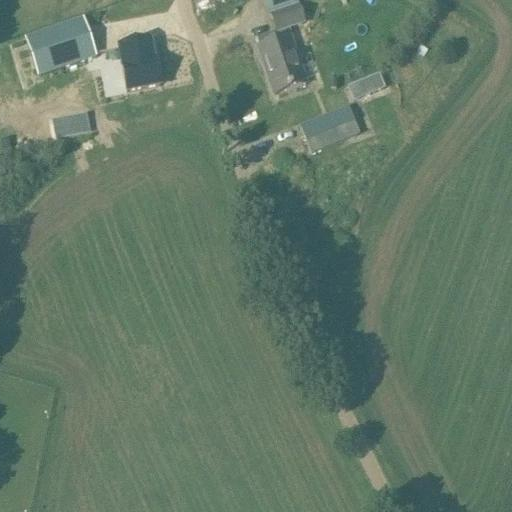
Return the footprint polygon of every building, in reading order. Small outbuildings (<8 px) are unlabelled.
[(113,0),(116,14),(157,7),(155,0),(113,0)] [(263,0),(276,35),(305,25),(297,3),(304,0),(263,0)] [(82,22),(25,42),(38,80),(95,61),(82,22)] [(305,86),(290,41),(258,51),(274,97),(305,86)] [(149,44),(119,50),(122,69),(121,70),(126,95),(160,89),(155,63),(153,63),(149,44)] [(378,77),(359,84),(365,99),(384,92),(378,77)] [(347,109),(299,128),(310,156),(358,137),(347,109)] [(86,118),(68,121),(72,139),(89,136),(86,118)]
